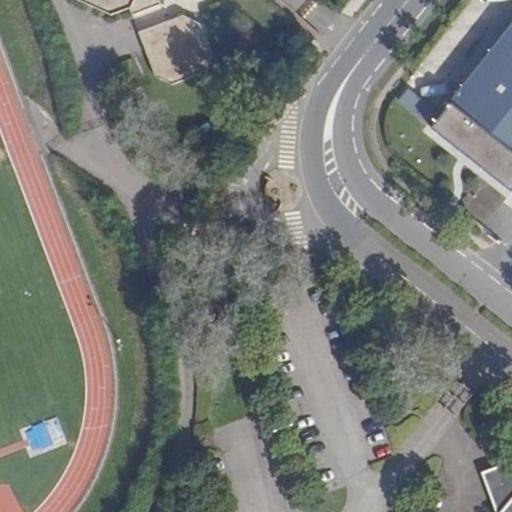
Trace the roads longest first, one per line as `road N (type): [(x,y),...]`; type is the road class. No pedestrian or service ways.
road 1 (residential): [(326,201),(365,243),(511,360)]
road 2 (residential): [(511,311),(380,210),(348,170)]
road 3 (residential): [(352,67),(321,101),(313,123),(326,201)]
